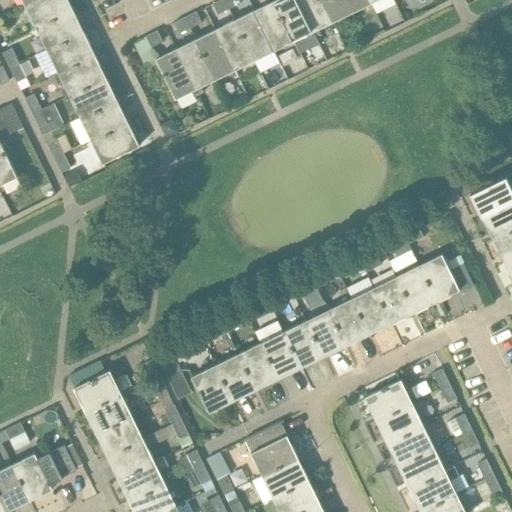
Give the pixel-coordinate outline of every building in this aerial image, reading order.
[(73,8),(69,0),(31,0),(26,3),(37,26),(73,8)] [(229,8),(225,0),(218,0),(213,3),(218,14),(229,8)] [(225,0),(229,8),(241,3),(239,0),(225,0)] [(273,0),(254,9),(274,49),(294,40),(274,0),(273,0)] [(274,0),(294,40),(300,52),(319,43),(316,36),(313,30),(298,0),(274,0)] [(333,21),(322,0),(298,0),(316,36),(321,34),(318,28),(333,21)] [(322,0),(333,21),(352,11),(346,0),(322,0)] [(346,0),(352,11),(371,2),(370,0),(346,0)] [(48,48),(84,30),(73,8),(37,26),(48,48)] [(235,19),(254,59),(269,52),(274,49),(254,9),(235,19)] [(197,11),(185,16),(191,27),(202,22),(197,11)] [(191,27),(185,16),(174,22),(179,33),(191,27)] [(235,68),(254,59),(235,19),(215,28),(235,68)] [(235,68),(215,28),(196,38),(215,78),(235,68)] [(95,53),(84,30),(48,48),(59,70),(53,73),(53,74),(95,53)] [(158,30),(145,36),(151,47),(152,46),(163,41),(158,30)] [(201,85),(215,78),(196,38),(177,47),(199,94),(204,91),(201,85)] [(199,94),(177,47),(157,57),(176,97),(191,90),(194,96),(199,94)] [(3,52),(10,67),(19,62),(12,48),(3,52)] [(70,94),(107,76),(95,53),(53,74),(58,84),(64,81),(70,94)] [(19,62),(10,67),(17,81),(27,77),(19,62)] [(10,80),(3,65),(0,66),(0,82),(1,85),(10,80)] [(81,116),(118,98),(107,76),(70,94),(81,116)] [(25,97),(32,112),(41,108),(34,93),(25,97)] [(118,98),(81,116),(92,139),(129,121),(118,98)] [(41,108),(32,112),(43,134),(59,127),(49,105),(42,108),(41,108)] [(1,110),(0,110),(0,137),(11,132),(1,110)] [(129,121),(92,139),(103,162),(140,144),(129,121)] [(47,143),(55,157),(64,153),(73,148),(66,134),(47,143)] [(0,184),(18,175),(0,139),(0,184)] [(71,167),(64,153),(55,157),(62,172),(71,167)] [(482,215),(511,200),(511,171),(471,192),(482,215)] [(511,228),(511,200),(482,215),(494,238),(511,228)] [(404,234),(409,243),(424,236),(419,226),(404,234)] [(511,228),(494,238),(505,260),(511,256),(511,228)] [(412,249),(409,243),(404,234),(390,241),(397,256),(412,249)] [(359,256),(368,273),(367,271),(381,264),(374,249),(359,256)] [(442,253),(419,264),(437,300),(460,288),(461,290),(474,284),(463,262),(450,269),(442,253)] [(364,266),(359,256),(345,263),(350,273),(364,266)] [(414,311),(437,300),(419,264),(397,275),(414,311)] [(314,278),(318,287),(333,280),(329,271),(314,278)] [(374,286),(392,322),(414,311),(397,275),(374,286)] [(318,287),(314,278),(299,285),(304,294),(318,287)] [(369,333),(392,322),(374,286),(351,297),(369,333)] [(269,300),(273,309),(288,302),(283,293),(269,300)] [(346,344),(369,333),(351,297),(329,308),(346,344)] [(273,309),(269,300),(254,307),(258,316),(273,309)] [(346,344),(329,308),(306,319),(324,355),(346,344)] [(238,315),(223,322),(228,331),(243,324),(238,315)] [(284,330),(301,366),(324,355),(306,319),(284,330)] [(228,331),(223,322),(209,330),(213,339),(221,335),(223,339),(227,341),(231,339),(228,331)] [(278,377),(301,366),(284,330),(261,341),(278,377)] [(197,346),(193,337),(157,355),(168,376),(181,370),(175,357),(197,346)] [(261,341),(238,352),(256,388),(278,377),(261,341)] [(233,399),(256,388),(238,352),(216,364),(233,399)] [(106,370),(100,358),(69,374),(74,386),(86,409),(122,392),(110,369),(106,370)] [(143,363),(150,378),(159,373),(152,359),(143,363)] [(210,411),(233,399),(216,364),(192,375),(210,411)] [(433,372),(441,387),(450,383),(442,368),(433,372)] [(167,388),(159,373),(150,378),(158,393),(167,388)] [(377,419),(413,401),(401,378),(365,395),(377,419)] [(457,397),(450,383),(441,387),(448,402),(457,397)] [(122,392),(86,409),(97,432),(133,414),(122,392)] [(424,424),(413,401),(377,419),(388,441),(424,424)] [(165,408),(173,423),(182,419),(174,404),(165,408)] [(448,421),(453,431),(461,428),(463,432),(472,428),(464,413),(448,421)] [(133,414),(97,432),(108,455),(144,437),(133,414)] [(182,419),(173,423),(180,438),(184,446),(193,441),(182,419)] [(263,475),(299,457),(281,421),(245,439),(263,475)] [(20,422),(5,429),(6,430),(10,438),(25,431),(21,423),(20,422)] [(399,464),(435,446),(424,424),(388,441),(399,464)] [(472,428),(463,432),(470,447),(479,443),(472,428)] [(144,437),(108,455),(119,477),(164,455),(155,459),(144,437)] [(73,443),(65,447),(76,467),(83,464),(73,443)] [(12,463),(24,487),(30,499),(53,488),(51,482),(77,469),(76,467),(65,447),(64,444),(38,457),(35,452),(19,460),(12,463)] [(399,464),(410,487),(455,464),(454,464),(446,468),(435,446),(399,464)] [(195,468),(204,464),(197,449),(188,454),(195,468)] [(225,493),(234,489),(227,474),(231,472),(221,451),(207,458),(218,478),(225,493)] [(119,477),(130,500),(166,482),(160,470),(169,465),(164,455),(119,477)] [(274,497),(310,479),(299,457),(263,475),(274,497)] [(485,478),(494,473),(487,458),(478,463),(485,478)] [(0,469),(0,495),(7,510),(30,499),(12,463),(0,469)] [(204,464),(195,468),(202,483),(211,479),(204,464)] [(455,464),(410,487),(421,509),(457,492),(451,479),(460,474),(455,464)] [(485,478),(492,492),(501,488),(494,473),(485,478)] [(300,511),(321,502),(310,479),(274,497),(281,511),(300,511)] [(162,511),(177,505),(166,482),(130,500),(135,511),(162,511)] [(234,489),(225,493),(233,511),(243,511),(245,511),(234,489)] [(466,511),(457,492),(421,509),(422,511),(466,511)] [(210,499),(216,511),(219,511),(226,509),(219,494),(210,499)] [(325,511),(321,502),(300,511),(325,511)]
